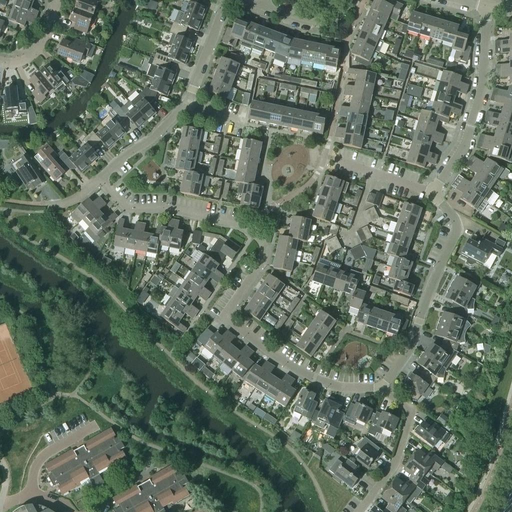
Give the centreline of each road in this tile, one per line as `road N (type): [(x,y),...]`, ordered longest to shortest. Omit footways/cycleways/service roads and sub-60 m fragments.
road 1 (residential): [(380,388),(313,380),(222,317),(260,265),(261,245),(249,231),(124,208),(99,180)]
road 2 (residential): [(380,388),(407,353),(456,226),(433,197)]
road 3 (residential): [(433,197),(464,144),(482,81),(486,7)]
road 4 (residential): [(359,511),(394,465),(410,413),(380,388)]
